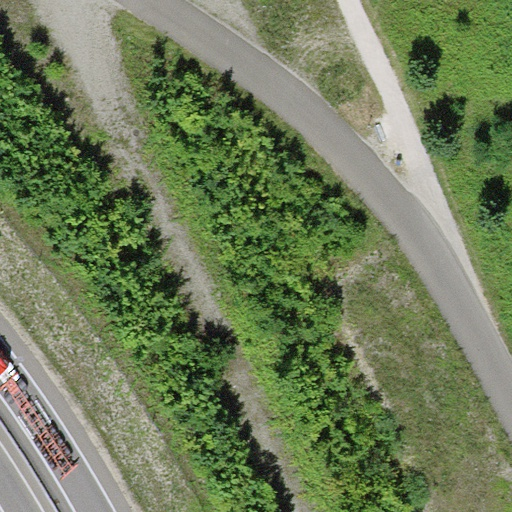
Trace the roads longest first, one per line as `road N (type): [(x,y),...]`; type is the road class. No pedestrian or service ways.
road 1 (track): [(289,511),(225,361),(80,77),(70,0)]
road 2 (motorway): [(97,511),(0,363)]
